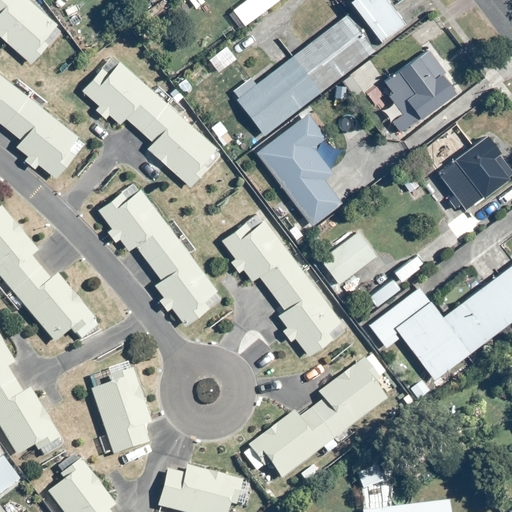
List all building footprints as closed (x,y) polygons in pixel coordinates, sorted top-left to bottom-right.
[(0,0),(0,34),(29,60),(33,64),(52,42),(48,38),(60,25),(31,0),(0,0)] [(277,0),(242,0),(228,11),(240,28),(277,0)] [(410,21),(393,0),(346,0),(353,0),(384,41),(410,21)] [(231,89),(235,96),(262,133),(377,49),(351,12),(275,67),(270,61),(231,89)] [(231,39),(210,55),(220,69),(242,53),(231,39)] [(459,86),(428,46),(382,82),(368,92),(399,133),(436,104),(459,86)] [(81,88),(98,103),(93,109),(106,120),(111,115),(121,124),(127,118),(154,142),(148,148),(191,186),(202,174),(199,170),(218,149),(112,53),(81,88)] [(18,146),(28,154),(24,159),(36,168),(40,164),(56,177),(85,142),(0,72),(0,121),(23,140),(18,146)] [(326,135),(307,112),(256,154),(314,225),(344,201),(322,175),(330,169),(312,146),(326,135)] [(233,138),(219,118),(208,125),(222,145),(233,138)] [(456,211),(463,206),(466,209),(511,174),(511,161),(503,150),(489,132),(437,171),(454,193),(446,198),(456,211)] [(250,147),(243,138),(225,154),(233,163),(250,147)] [(155,284),(165,296),(159,300),(166,310),(172,306),(187,325),(208,309),(203,303),(219,291),(140,187),(134,192),(128,185),(97,208),(111,225),(106,229),(116,243),(121,239),(130,251),(137,245),(162,279),(155,284)] [(100,323),(92,314),(58,272),(51,277),(33,255),(39,250),(3,206),(0,208),(0,275),(57,343),(75,328),(83,337),(100,323)] [(280,316),(287,326),(281,330),(291,342),(296,338),(309,356),(328,342),(346,329),(259,210),(221,238),(234,256),(230,260),(240,273),(244,270),(252,281),(259,276),(286,312),(280,316)] [(376,255),(354,225),(316,253),(338,283),(376,255)] [(511,319),(511,262),(442,315),(420,285),(368,324),(385,347),(401,334),(434,378),(511,319)] [(15,362),(0,336),(0,426),(17,456),(42,441),(45,447),(60,438),(29,386),(23,390),(9,366),(15,362)] [(362,356),(241,450),(256,470),(270,460),(282,477),(392,395),(362,356)] [(156,422),(137,367),(111,376),(113,382),(92,390),(115,456),(151,444),(145,426),(156,422)] [(0,451),(0,493),(20,478),(0,451)] [(48,491),(56,501),(45,509),(47,511),(110,511),(109,510),(116,505),(81,459),(62,473),(66,477),(48,491)] [(378,459),(356,470),(366,490),(388,480),(378,459)] [(183,511),(230,511),(233,505),(239,506),(245,480),(239,478),(185,464),(183,471),(168,467),(158,506),(183,511)] [(0,502),(0,511),(23,511),(10,495),(0,502)] [(451,511),(450,499),(361,510),(361,511),(451,511)]
